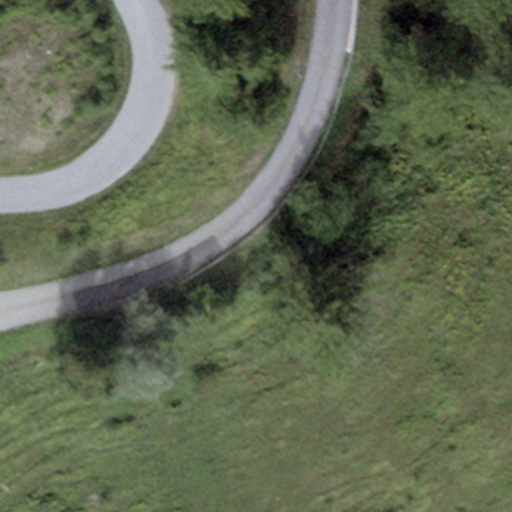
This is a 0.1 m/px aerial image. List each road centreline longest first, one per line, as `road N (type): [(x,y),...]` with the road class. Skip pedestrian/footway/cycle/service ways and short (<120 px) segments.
road 1 (tertiary): [(0,313),(205,245),(287,172),(322,105),(328,0)]
road 2 (track): [(124,0),(171,69),(179,117),(153,177),(92,213),(0,228)]
